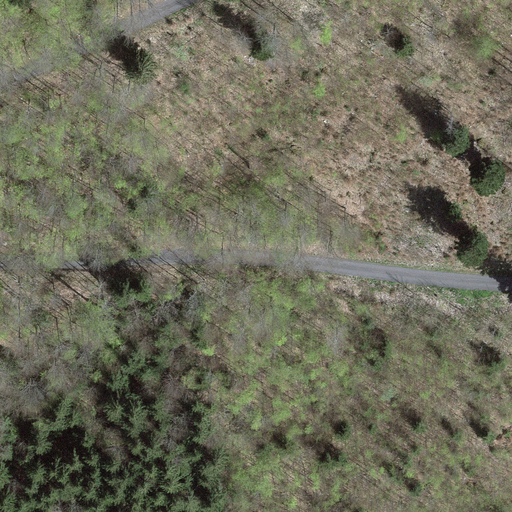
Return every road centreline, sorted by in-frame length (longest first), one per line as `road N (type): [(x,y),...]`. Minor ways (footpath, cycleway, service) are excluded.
road 1 (unclassified): [(511,288),(315,265),(96,255),(0,263)]
road 2 (unclassified): [(0,88),(197,0)]
